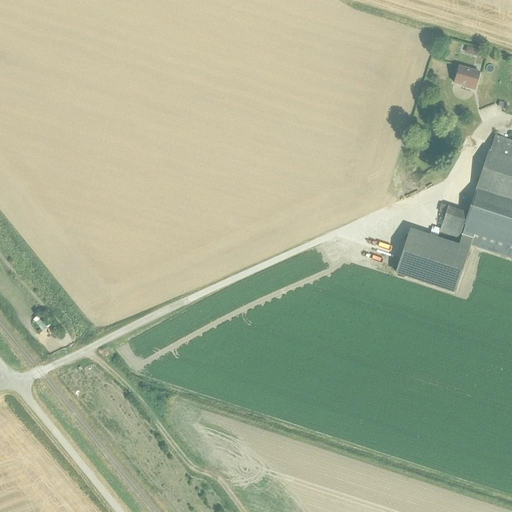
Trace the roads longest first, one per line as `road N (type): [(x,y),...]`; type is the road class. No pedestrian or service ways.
road 1 (unclassified): [(13,382),(452,183),(482,132),(511,124)]
road 2 (unclassified): [(119,511),(13,382)]
